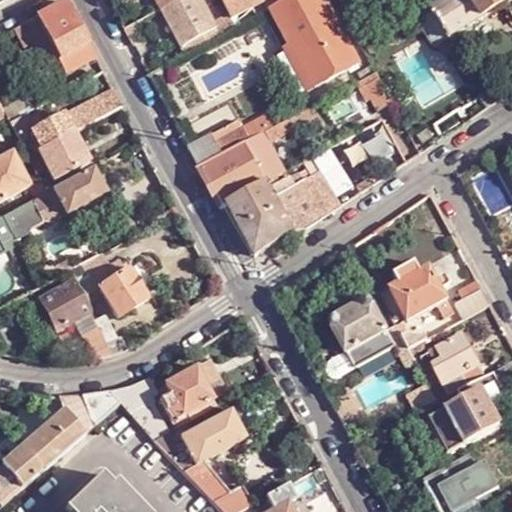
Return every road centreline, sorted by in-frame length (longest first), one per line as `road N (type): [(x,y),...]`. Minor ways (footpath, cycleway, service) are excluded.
road 1 (residential): [(87,0),(250,292)]
road 2 (residential): [(250,292),(124,376),(34,385),(0,377)]
road 3 (residential): [(250,292),(369,511)]
road 4 (residential): [(434,172),(250,292)]
road 5 (residential): [(434,172),(511,310)]
